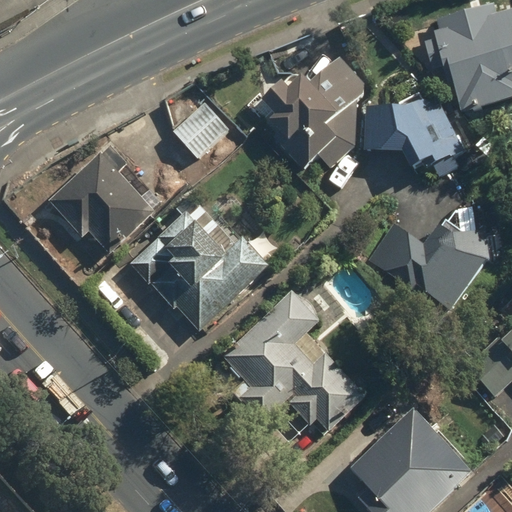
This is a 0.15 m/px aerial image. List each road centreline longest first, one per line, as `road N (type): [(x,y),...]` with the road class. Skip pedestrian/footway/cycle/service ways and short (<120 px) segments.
road 1 (secondary): [(178,511),(0,316)]
road 2 (secondary): [(206,0),(0,103)]
